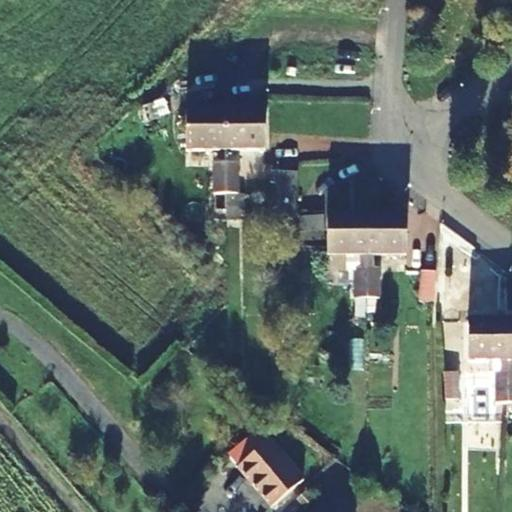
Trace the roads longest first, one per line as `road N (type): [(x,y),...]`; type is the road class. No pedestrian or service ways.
road 1 (track): [(176,511),(0,318)]
road 2 (residential): [(398,139),(413,168),(511,248)]
road 3 (residential): [(397,0),(391,86),(398,139)]
road 4 (residential): [(398,139),(511,59)]
